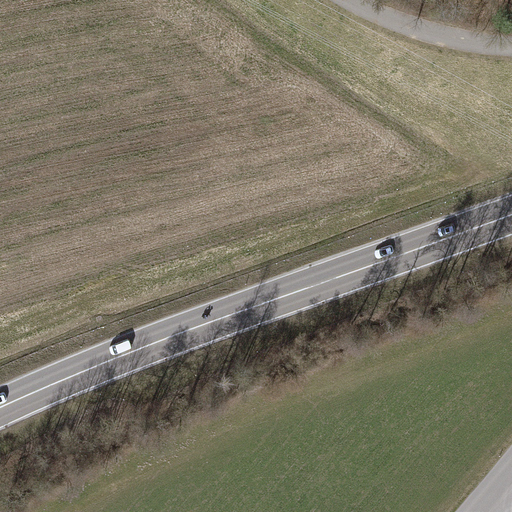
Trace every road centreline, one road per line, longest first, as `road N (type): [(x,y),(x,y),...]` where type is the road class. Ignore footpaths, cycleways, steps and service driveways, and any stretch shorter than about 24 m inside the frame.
road 1 (trunk): [(511,215),(193,328),(0,408)]
road 2 (unclassified): [(511,45),(412,28),(352,0)]
